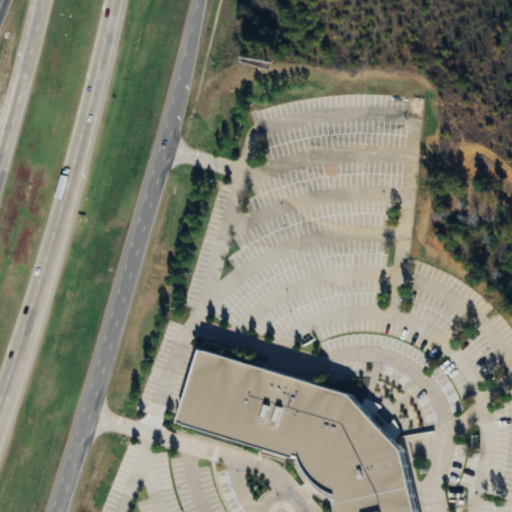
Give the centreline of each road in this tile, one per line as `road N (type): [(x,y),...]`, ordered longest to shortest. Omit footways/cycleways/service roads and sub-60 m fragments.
road 1 (secondary): [(61,511),(137,261),(196,0)]
road 2 (motorway): [(0,396),(58,215),(112,0)]
road 3 (motorway): [(39,0),(0,151)]
